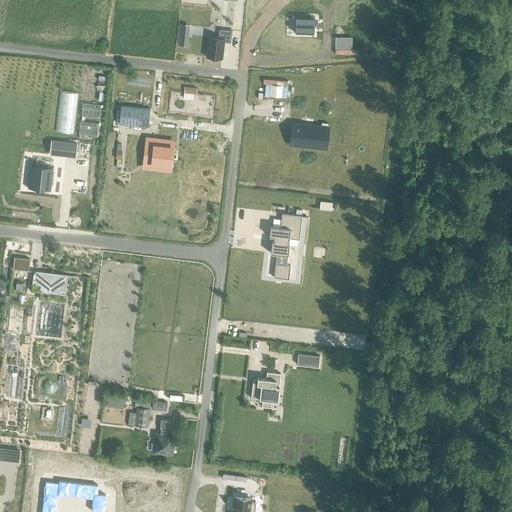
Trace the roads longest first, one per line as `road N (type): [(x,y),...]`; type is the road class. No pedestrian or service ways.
road 1 (residential): [(221,256),(240,74),(0,50)]
road 2 (residential): [(189,511),(221,256)]
road 3 (residential): [(221,256),(0,230)]
